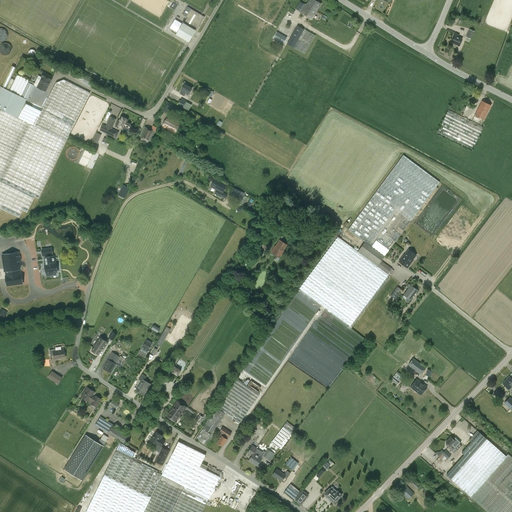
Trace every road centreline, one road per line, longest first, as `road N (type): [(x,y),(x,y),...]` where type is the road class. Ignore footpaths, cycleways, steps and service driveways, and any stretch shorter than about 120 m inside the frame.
road 1 (unclassified): [(300,511),(77,364),(80,319)]
road 2 (unclassified): [(66,76),(150,114),(218,0)]
road 3 (tertiary): [(360,511),(511,355)]
road 4 (residential): [(91,282),(132,195),(183,180),(228,207)]
